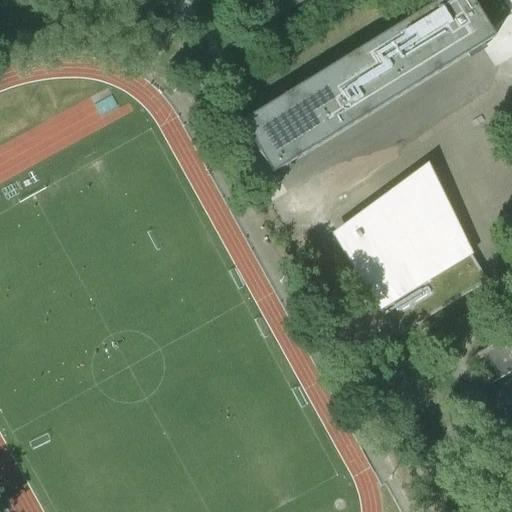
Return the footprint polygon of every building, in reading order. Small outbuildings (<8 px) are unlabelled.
[(470,0),(442,0),(240,125),(272,176),(494,39),(470,0)] [(253,0),(267,23),(305,0),(253,0)] [(331,236),(345,258),(355,252),(343,231),(386,205),(398,225),(432,204),(464,255),(468,253),(470,251),(428,165),(331,236)] [(345,258),(377,309),(464,256),(464,255),(432,204),(398,225),(386,205),(343,231),(355,252),(345,258)] [(468,253),(464,255),(464,256),(377,309),(395,339),(487,283),(468,253)] [(511,334),(474,357),(491,386),(511,373),(511,334)]
